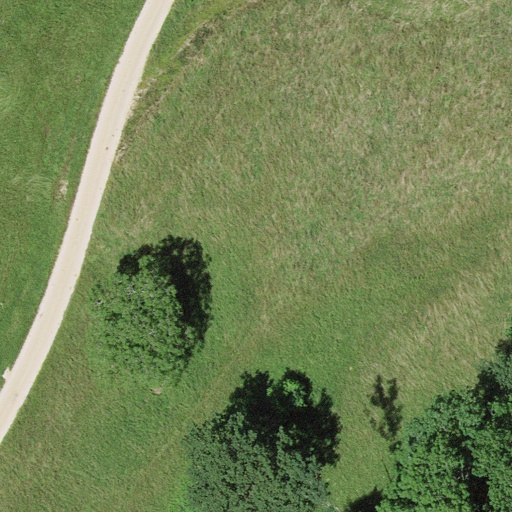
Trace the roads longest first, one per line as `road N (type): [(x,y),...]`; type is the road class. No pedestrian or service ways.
road 1 (track): [(0,408),(67,269),(134,38),(156,0)]
road 2 (track): [(102,135),(228,0)]
